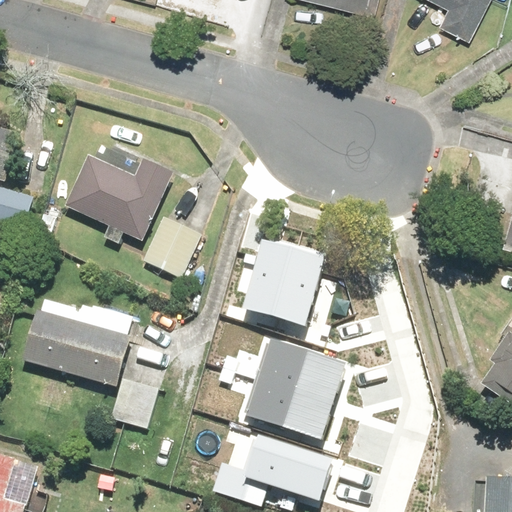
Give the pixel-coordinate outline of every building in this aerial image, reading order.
[(384,0),(321,0),(382,14),(384,0)] [(492,0),(437,0),(451,8),(445,20),(473,36),(492,0)] [(0,129),(0,179),(7,182),(21,135),(0,129)] [(97,157),(90,154),(70,207),(114,224),(109,238),(123,243),(127,233),(147,241),(176,166),(104,139),(97,157)] [(205,237),(170,219),(149,259),(184,277),(205,237)] [(266,244),(244,313),(296,330),(319,261),(266,244)] [(163,389),(128,379),(144,322),(45,294),(27,357),(127,385),(117,418),(152,428),(163,389)] [(511,401),(511,333),(491,361),(498,367),(486,382),(511,401)] [(265,346),(243,422),(326,446),(348,370),(265,346)] [(419,348),(381,354),(389,403),(427,396),(419,348)] [(167,416),(161,433),(156,431),(151,446),(157,448),(149,471),(170,478),(188,423),(167,416)] [(197,494),(207,441),(190,438),(180,490),(197,494)] [(31,511),(45,464),(0,451),(0,511),(31,511)] [(225,473),(215,504),(238,511),(268,511),(274,498),(314,511),(323,511),(334,481),(258,455),(249,481),(225,473)] [(511,511),(511,475),(491,475),(489,511),(511,511)]
